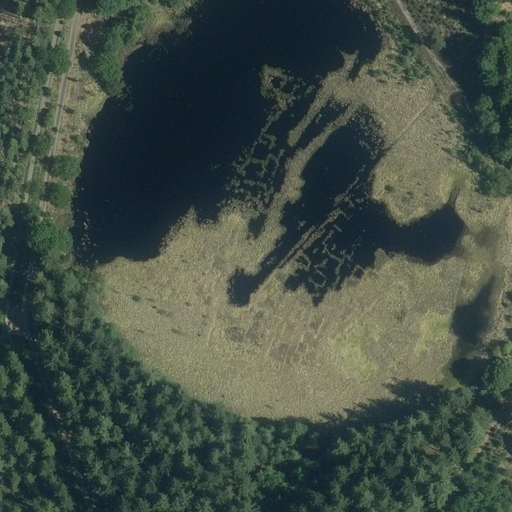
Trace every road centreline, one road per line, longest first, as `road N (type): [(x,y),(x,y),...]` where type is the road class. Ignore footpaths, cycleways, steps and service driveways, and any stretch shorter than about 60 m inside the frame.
road 1 (track): [(24,309),(78,0)]
road 2 (track): [(511,174),(405,0)]
road 3 (track): [(511,398),(435,511)]
